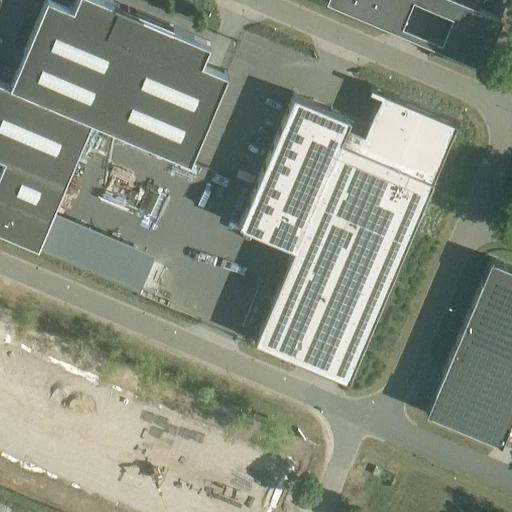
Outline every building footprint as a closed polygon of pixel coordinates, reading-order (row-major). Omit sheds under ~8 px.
[(60,0),(44,0),(9,82),(92,117),(189,159),(227,70),(201,60),(209,41),(111,0),(74,0),(72,5),(60,0)] [(334,0),(382,20),(383,19),(378,16),(384,0),(334,0)] [(484,10),(478,24),(492,30),(498,16),(484,10)] [(92,117),(9,82),(0,78),(0,155),(4,157),(0,165),(0,228),(26,240),(25,241),(27,242),(27,240),(37,246),(92,117)] [(257,332),(255,331),(253,337),(349,378),(351,372),(350,371),(454,126),(455,127),(458,121),(393,94),(382,89),(375,105),(367,123),(293,92),(238,222),(293,245),(257,332)] [(511,265),(490,256),(425,410),(500,441),(511,414),(511,265)] [(0,458),(125,511),(271,511),(293,464),(0,338),(0,458)]
